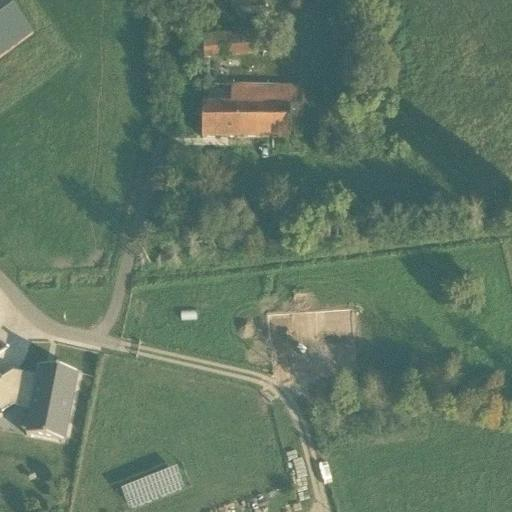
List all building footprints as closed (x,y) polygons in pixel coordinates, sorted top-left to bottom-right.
[(0,0),(0,57),(33,33),(7,0),(0,0)] [(204,56),(267,52),(266,31),(203,36),(204,56)] [(202,138),(301,138),(302,88),(231,87),(230,103),(202,103),(202,138)] [(271,351),(354,342),(349,311),(267,320),(271,351)] [(66,432),(77,376),(39,367),(37,379),(13,374),(0,381),(0,417),(2,416),(0,413),(0,412),(12,405),(31,410),(28,422),(66,432)]
